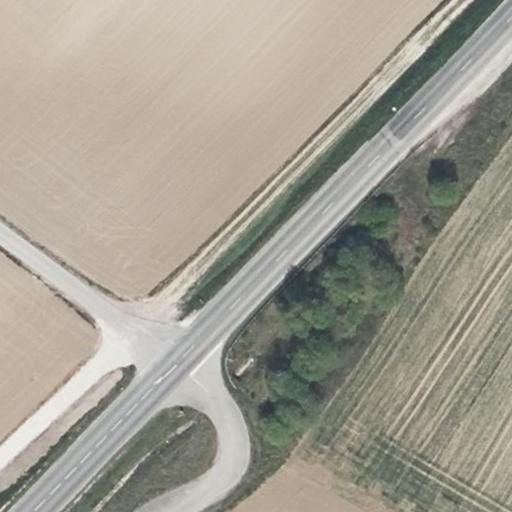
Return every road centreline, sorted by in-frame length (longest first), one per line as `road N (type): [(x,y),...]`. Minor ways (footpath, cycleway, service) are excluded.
road 1 (track): [(0,450),(456,0)]
road 2 (secondary): [(185,355),(511,16)]
road 3 (secondary): [(33,511),(185,355)]
road 4 (unclassified): [(185,355),(228,424),(229,465),(212,487),(167,511)]
